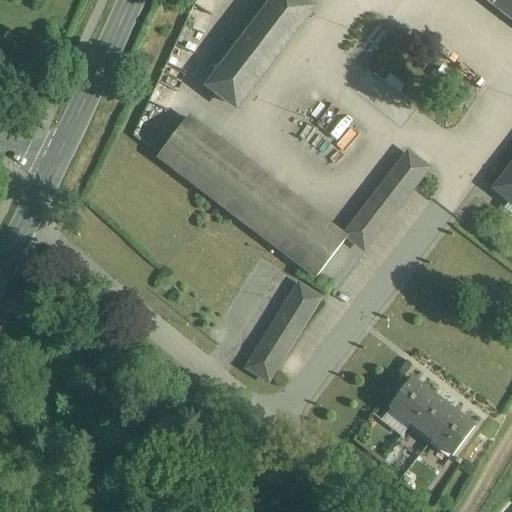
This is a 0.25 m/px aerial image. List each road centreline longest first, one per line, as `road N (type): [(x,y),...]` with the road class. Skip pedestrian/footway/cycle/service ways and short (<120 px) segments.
road 1 (unclassified): [(380,511),(32,210)]
road 2 (secondary): [(51,172),(131,0)]
